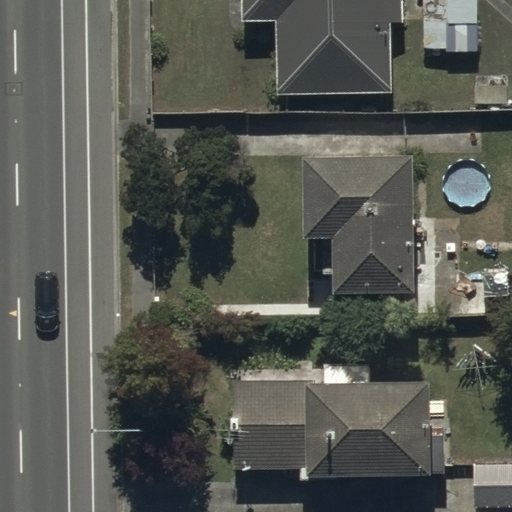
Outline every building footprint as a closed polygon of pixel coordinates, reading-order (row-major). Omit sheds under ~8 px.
[(245,0),(245,22),(279,22),(278,95),(394,96),(394,24),(406,24),(405,0),(245,0)] [(481,0),(424,0),(424,49),(481,49),(481,0)] [(421,297),(420,157),(310,159),(312,241),(340,240),(341,298),(421,297)] [(511,271),(462,272),(463,318),(511,317),(511,271)] [(314,379),(240,379),(241,469),(312,468),(312,477),(431,476),(430,384),(314,385),(314,379)] [(511,464),(474,465),(475,510),(511,509),(511,464)]
